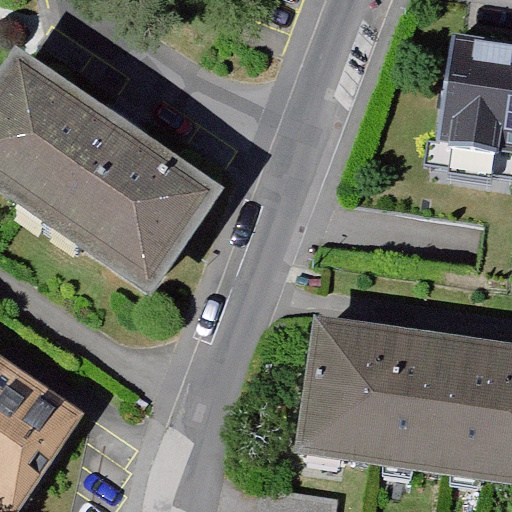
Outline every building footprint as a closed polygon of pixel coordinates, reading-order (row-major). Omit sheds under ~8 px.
[(511,56),(455,48),(431,175),(511,185),(511,56)] [(223,202),(20,67),(0,96),(0,200),(154,304),(223,202)] [(511,360),(323,335),(305,467),(511,495),(511,360)] [(24,511),(91,409),(0,350),(0,509),(4,511),(24,511)] [(338,511),(339,500),(266,485),(261,511),(338,511)]
